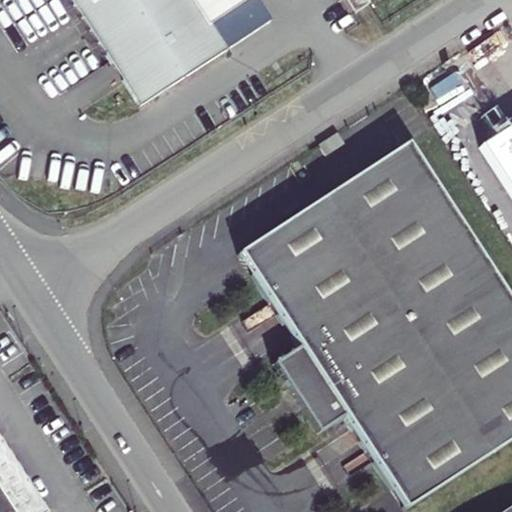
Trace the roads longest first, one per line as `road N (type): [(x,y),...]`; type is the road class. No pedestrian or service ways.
road 1 (unclassified): [(493,0),(32,297)]
road 2 (unclassified): [(32,297),(173,511)]
